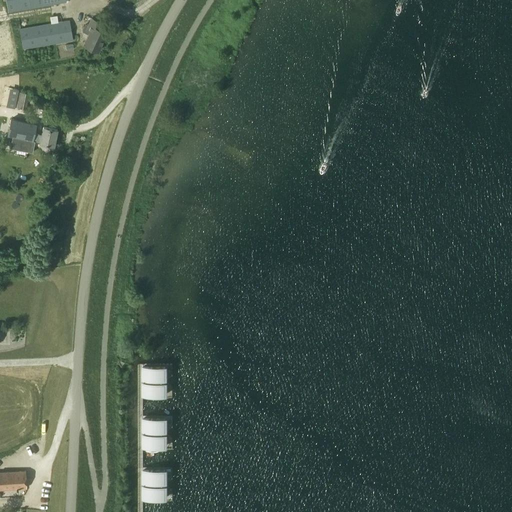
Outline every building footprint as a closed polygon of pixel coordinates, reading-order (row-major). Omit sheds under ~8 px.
[(6,0),(9,12),(66,3),(65,0),(6,0)] [(102,22),(92,17),(88,25),(86,24),(82,32),(88,35),(83,45),(98,52),(107,33),(99,29),(102,22)] [(81,40),(79,29),(71,31),(70,20),(20,29),(23,50),(81,40)] [(30,94),(15,91),(12,107),(26,110),(30,94)] [(7,136),(12,137),(9,149),(33,154),(35,142),(31,141),(31,140),(40,142),(53,145),(57,129),(43,126),(41,134),(34,133),(36,123),(11,118),(7,136)] [(143,364),(143,384),(151,384),(151,382),(152,382),(152,380),(173,380),(173,364),(143,364)] [(151,384),(143,384),(143,398),(173,398),(173,380),(152,380),(152,382),(151,382),(151,384)] [(152,431),(173,431),(173,416),(143,416),(143,435),(151,435),(151,433),(152,433),(152,431)] [(173,450),(173,431),(152,431),(152,433),(151,433),(151,435),(143,435),(143,450),(173,450)] [(143,467),(143,487),(151,487),(151,485),(152,485),(152,483),(173,483),(173,467),(143,467)] [(0,489),(26,488),(25,472),(0,472),(0,489)] [(151,487),(143,487),(143,502),(173,502),(173,483),(152,483),(152,485),(151,485),(151,487)]
